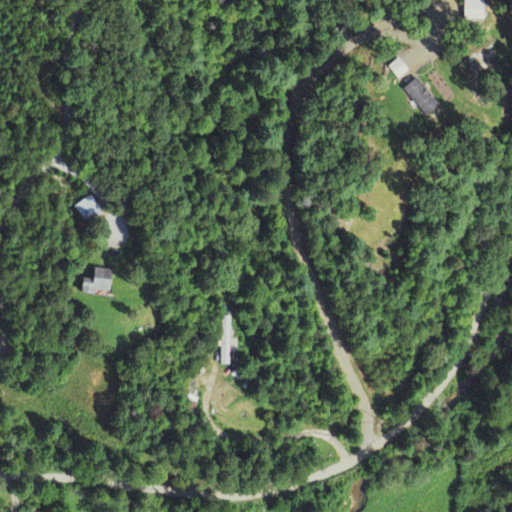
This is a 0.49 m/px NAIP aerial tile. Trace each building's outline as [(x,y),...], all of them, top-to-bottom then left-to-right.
[(483,20),(482,0),(474,0),(463,0),(463,21),(483,20)] [(386,67),(397,80),(407,71),(397,59),(386,67)] [(439,105),(414,78),(401,90),(425,117),(439,105)] [(79,294),(95,296),(96,291),(107,293),(110,270),(92,268),(91,280),(81,279),(79,294)] [(220,365),(229,366),(231,317),(221,317),(220,365)]
